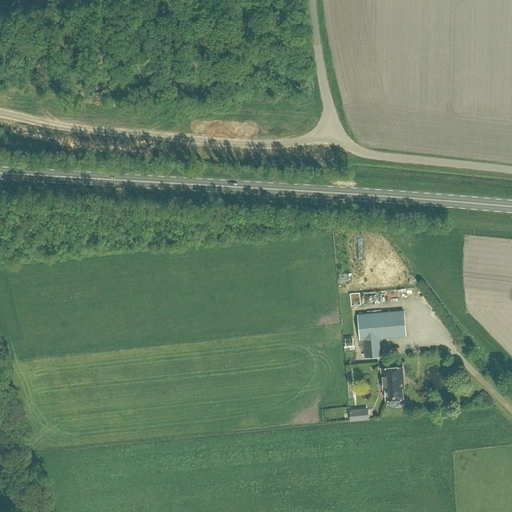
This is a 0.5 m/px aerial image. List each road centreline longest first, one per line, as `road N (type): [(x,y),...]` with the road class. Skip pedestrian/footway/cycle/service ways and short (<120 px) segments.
road 1 (primary): [(511,206),(0,173)]
road 2 (unclassified): [(335,130),(251,144),(76,130),(0,114)]
road 3 (unclassified): [(335,130),(363,154),(511,171)]
road 4 (unclassified): [(335,130),(312,0)]
